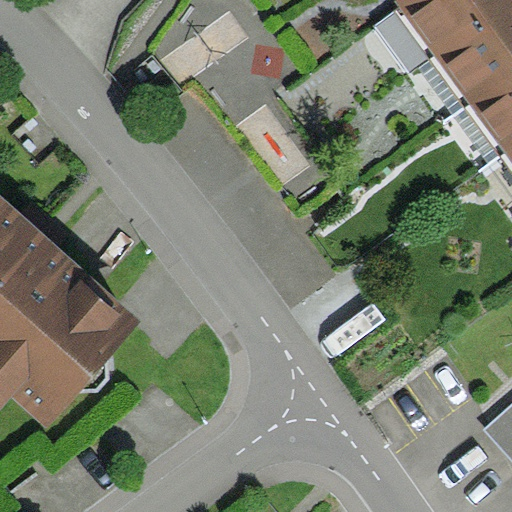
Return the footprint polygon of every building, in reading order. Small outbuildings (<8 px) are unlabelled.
[(411,0),(401,8),(433,52),(502,0),(411,0)] [(511,0),(502,0),(433,52),(471,103),(511,72),(511,0)] [(511,72),(471,103),(506,150),(511,145),(511,72)] [(95,350),(122,319),(0,212),(0,376),(39,410),(68,378),(83,391),(109,362),(95,350)] [(511,405),(481,432),(511,467),(511,405)]
